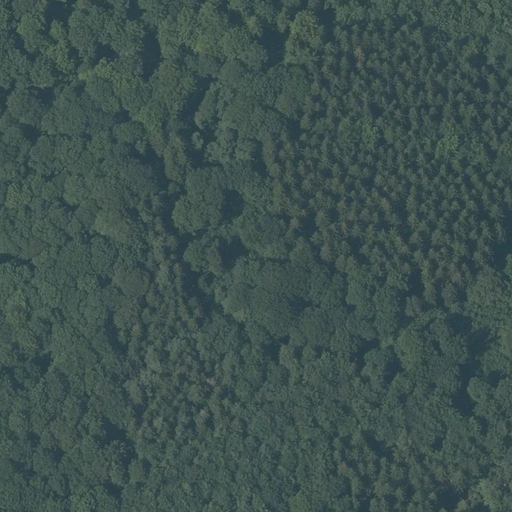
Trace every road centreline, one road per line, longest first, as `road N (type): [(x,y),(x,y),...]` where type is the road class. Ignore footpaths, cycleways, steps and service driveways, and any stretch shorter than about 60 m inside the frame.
road 1 (track): [(511,438),(475,432),(375,378),(260,360),(220,340),(192,289),(151,175),(100,88)]
road 2 (unknown): [(100,88),(248,147),(407,149),(511,173)]
road 3 (unknown): [(100,88),(285,0)]
